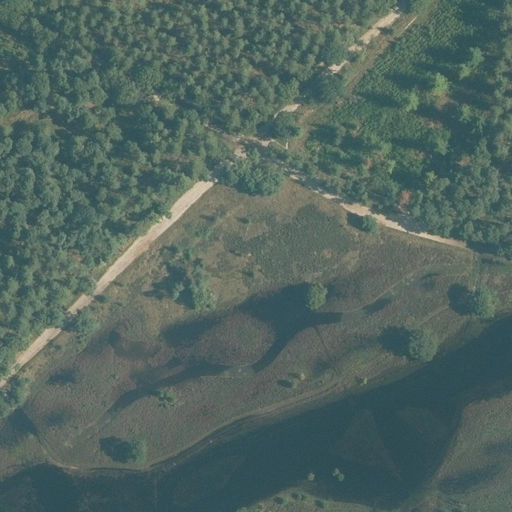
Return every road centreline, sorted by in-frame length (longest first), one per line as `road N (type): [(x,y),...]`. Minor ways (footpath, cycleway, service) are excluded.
road 1 (unknown): [(12,0),(110,46),(256,142),(511,243)]
road 2 (track): [(248,148),(0,378)]
road 3 (track): [(0,10),(248,148)]
road 4 (track): [(248,148),(384,222),(501,256)]
road 5 (unknown): [(272,148),(437,0)]
road 6 (track): [(411,0),(248,148)]
